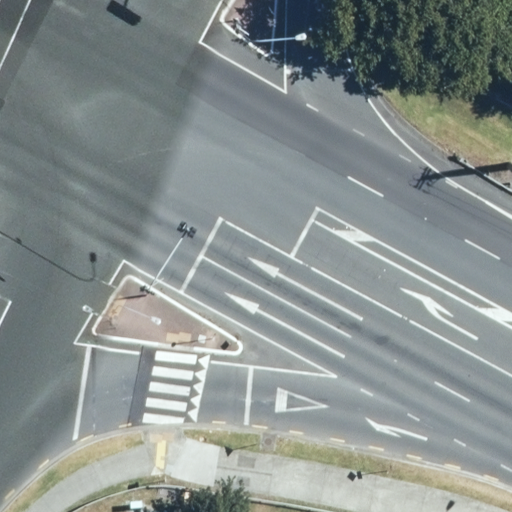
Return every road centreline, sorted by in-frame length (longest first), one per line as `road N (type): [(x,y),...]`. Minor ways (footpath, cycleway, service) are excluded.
road 1 (primary): [(511,444),(310,404),(99,398),(0,413)]
road 2 (primary): [(93,87),(404,279)]
road 3 (primary): [(305,0),(305,33),(353,172),(404,279)]
road 4 (residential): [(93,87),(0,265)]
road 5 (primary): [(404,279),(511,346)]
road 6 (primary): [(0,8),(93,87)]
